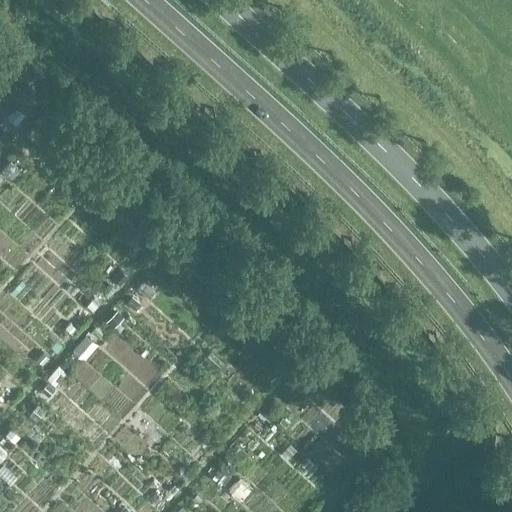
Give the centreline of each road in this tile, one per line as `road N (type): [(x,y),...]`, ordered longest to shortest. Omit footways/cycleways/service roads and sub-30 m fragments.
road 1 (trunk): [(153,0),(394,228),(511,374)]
road 2 (trunk): [(511,292),(376,139),(221,0)]
